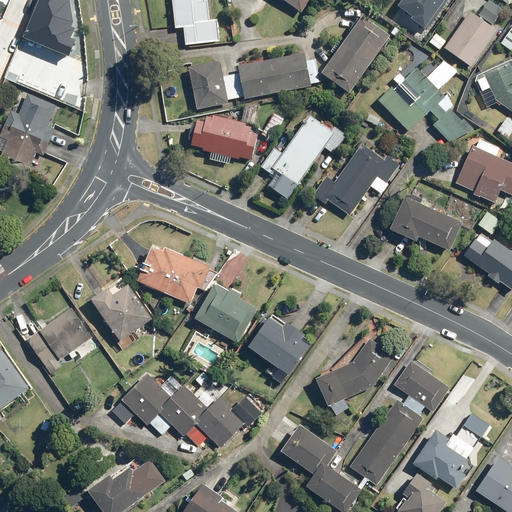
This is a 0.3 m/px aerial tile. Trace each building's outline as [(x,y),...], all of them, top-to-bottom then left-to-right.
[(40,0),(25,38),(70,57),(77,40),(72,38),(76,29),(73,27),(74,22),(71,1),(67,0),(40,0)] [(207,0),(173,0),(177,29),(186,28),(187,44),(220,41),(217,20),(210,21),(207,0)] [(284,0),(302,13),(311,0),(284,0)] [(426,30),(449,0),(405,0),(398,9),(426,30)] [(490,0),(480,15),(494,25),(505,10),(490,0)] [(472,68),(499,31),(472,12),(446,50),(472,68)] [(352,92),(392,36),(364,16),(324,73),(352,92)] [(511,29),(502,46),(511,51),(511,29)] [(447,42),(437,34),(431,43),(440,50),(447,42)] [(319,59),(307,61),(306,54),(240,66),(242,74),(225,77),(222,62),(191,67),(192,71),(188,72),(189,80),(193,79),(199,110),(230,104),(229,101),(312,87),(311,85),(324,83),(319,59)] [(429,79),(440,90),(458,73),(447,60),(428,77),(429,79)] [(487,76),(479,81),(485,92),(493,88),(501,104),(511,110),(511,68),(510,64),(487,76)] [(410,132),(431,112),(439,120),(435,124),(453,144),(474,131),(453,107),(447,112),(440,104),(447,98),(440,90),(429,79),(428,77),(420,69),(397,90),(395,87),(381,100),(410,132)] [(12,111),(6,124),(50,143),(56,129),(49,126),(58,106),(29,94),(20,114),(12,111)] [(256,111),(246,109),(244,120),(255,122),(256,111)] [(383,118),(369,112),(365,121),(379,127),(383,118)] [(274,140),(285,119),(275,113),(263,135),(274,140)] [(229,165),(231,159),(240,161),(241,158),(253,161),(260,136),(252,134),(254,126),(214,116),(214,119),(206,117),(204,123),(198,122),(192,145),(204,149),(203,151),(215,154),(213,160),(229,165)] [(275,175),(278,171),(300,186),(327,148),(336,154),(350,135),(336,126),(332,131),(312,117),(285,155),(275,148),(262,166),(275,175)] [(511,133),(511,119),(509,117),(499,130),(509,138),(511,133)] [(15,161),(12,167),(28,174),(37,153),(44,156),(50,143),(6,124),(2,135),(0,138),(8,141),(3,152),(2,155),(15,161)] [(511,163),(498,157),(502,148),(481,138),(477,147),(473,146),(456,184),(475,192),(474,193),(497,204),(502,191),(511,195),(511,163)] [(387,155),(385,158),(364,144),(336,184),(327,178),(315,197),(327,205),(329,202),(350,216),(371,186),(383,194),(402,165),(387,155)] [(0,206),(9,186),(0,182),(0,206)] [(392,230),(420,242),(422,238),(452,252),(465,223),(407,197),(392,230)] [(479,224),(494,235),(503,223),(488,212),(479,224)] [(511,250),(494,239),(492,241),(481,234),(465,257),(511,288),(511,250)] [(192,304),(199,288),(206,291),(217,275),(206,271),(208,267),(155,245),(139,282),(192,304)] [(124,351),(137,343),(132,335),(156,320),(129,277),(92,300),(124,351)] [(260,310),(241,298),(243,295),(234,289),(231,292),(217,283),(196,318),(238,344),(260,310)] [(28,341),(51,375),(66,365),(63,360),(78,350),(84,358),(102,346),(76,308),(28,341)] [(275,314),(270,320),(266,317),(257,329),(262,332),(251,348),(290,376),(312,345),(305,340),(307,337),(275,314)] [(329,407),(332,406),(338,415),(351,408),(345,400),(374,387),(396,357),(372,339),(355,363),(317,380),(329,407)] [(0,411),(33,388),(5,350),(0,353),(0,411)] [(433,413),(450,389),(431,375),(433,372),(414,358),(395,385),(411,396),(405,404),(400,401),(353,468),(378,486),(425,419),(422,416),(427,408),(433,413)] [(206,372),(196,381),(203,388),(212,379),(206,372)] [(126,425),(138,414),(150,426),(152,423),(163,435),(173,424),(185,436),(188,434),(199,445),(209,436),(223,450),(247,426),(250,428),(265,413),(248,396),(232,411),(222,400),(211,411),(186,385),(174,398),(150,373),(111,410),(126,425)] [(338,452),(301,424),(282,451),(316,475),(308,486),(345,511),(347,511),(363,490),(328,466),(338,452)] [(451,439),(438,430),(414,463),(457,493),(469,477),(462,472),(470,460),(469,459),(476,449),(455,434),(451,439)] [(511,511),(511,464),(500,457),(477,490),(510,511),(511,511)] [(126,511),(167,481),(151,460),(136,471),(133,466),(118,478),(114,474),(90,492),(105,511),(126,511)] [(407,498),(398,511),(441,511),(448,502),(431,491),(436,483),(420,473),(404,496),(407,498)] [(205,484),(184,511),(241,511),(242,511),(205,484)]
